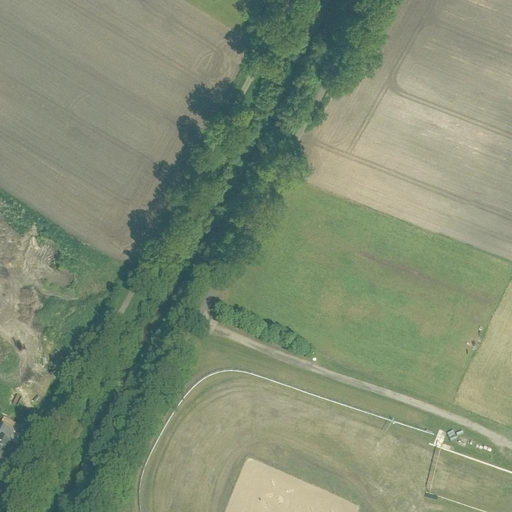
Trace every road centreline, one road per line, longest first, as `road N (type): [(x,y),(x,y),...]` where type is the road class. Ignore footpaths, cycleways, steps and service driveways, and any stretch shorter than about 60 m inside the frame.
road 1 (unclassified): [(14,511),(275,0)]
road 2 (unclassified): [(91,511),(349,0)]
road 3 (track): [(492,430),(189,319)]
